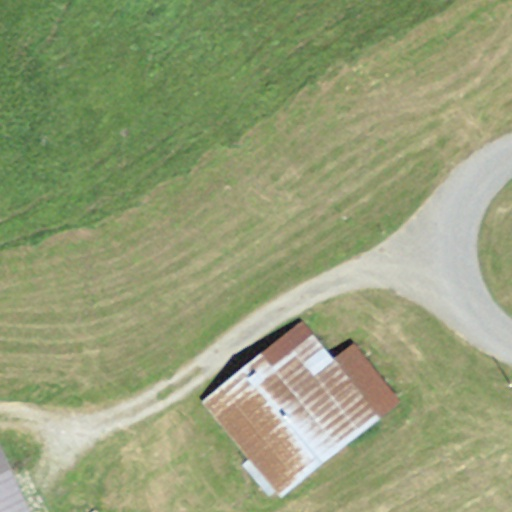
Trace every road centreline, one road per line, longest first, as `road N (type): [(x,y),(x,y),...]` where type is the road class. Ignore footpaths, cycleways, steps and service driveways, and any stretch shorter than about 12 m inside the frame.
road 1 (track): [(445,261),(339,279),(285,304),(159,398),(101,424),(65,429),(0,421)]
road 2 (unclassified): [(511,154),(480,176),(460,204),(445,261),(461,311),(511,349)]
